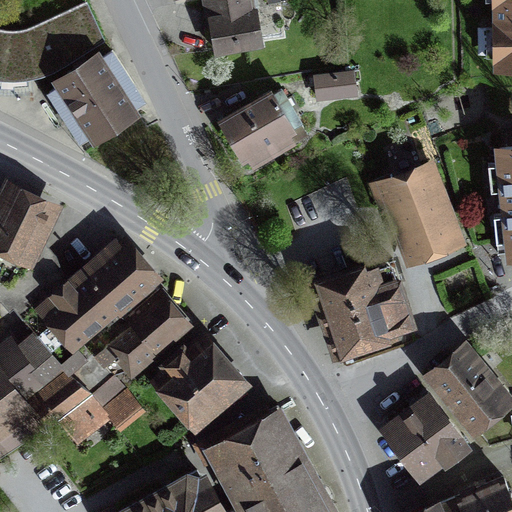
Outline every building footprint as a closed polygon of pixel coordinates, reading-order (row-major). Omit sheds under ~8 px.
[(216,50),(262,41),(257,9),(252,10),(250,0),(211,0),(215,17),(210,17),(216,50)] [(511,0),(497,0),(499,65),(511,64),(511,0)] [(69,56),(78,68),(58,81),(60,84),(50,91),(80,138),(91,131),(93,135),(135,107),(133,104),(143,97),(112,50),(102,57),(100,53),(87,62),(79,50),(101,36),(84,3),(77,6),(29,28),(17,31),(4,31),(0,30),(0,84),(1,85),(1,88),(14,88),(14,86),(28,85),(27,74),(42,71),(56,65),(69,56)] [(356,91),(353,71),(315,76),(318,96),(356,91)] [(224,118),(245,154),(301,121),(281,88),(271,94),(270,91),(224,118)] [(511,146),(500,148),(510,252),(511,251),(511,146)] [(387,174),(372,180),(381,205),(396,199),(417,253),(451,239),(424,168),(392,181),(387,174)] [(0,253),(29,266),(56,207),(13,188),(0,216),(0,253)] [(33,333),(65,366),(155,280),(114,238),(19,318),(33,333)] [(401,281),(393,258),(317,283),(339,347),(412,322),(399,282),(401,281)] [(89,391),(101,403),(191,323),(160,287),(71,375),(89,391)] [(195,417),(241,377),(200,332),(155,372),(195,417)] [(0,445),(61,414),(89,391),(71,375),(65,366),(33,333),(17,348),(12,338),(0,346),(0,445)] [(434,374),(474,424),(511,394),(491,371),(487,375),(466,348),(434,374)] [(81,439),(109,415),(101,403),(89,391),(61,414),(81,439)] [(142,405),(128,392),(111,409),(125,422),(142,405)] [(468,446),(434,399),(390,431),(417,468),(438,452),(446,462),(468,446)] [(339,511),(283,402),(201,443),(210,460),(109,511),(110,511),(339,511)] [(511,511),(511,494),(504,477),(436,504),(439,511),(511,511)]
